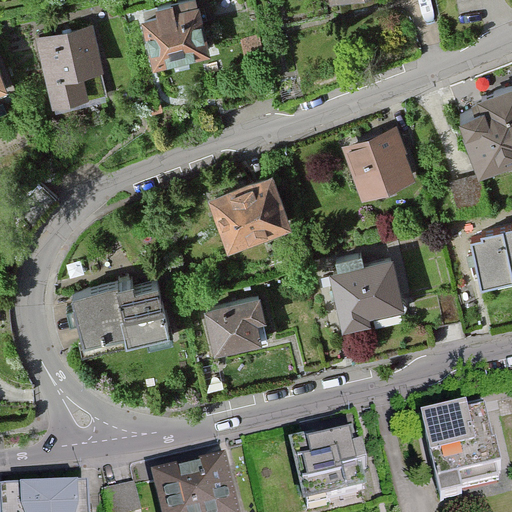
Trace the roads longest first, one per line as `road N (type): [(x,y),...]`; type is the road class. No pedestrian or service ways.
road 1 (residential): [(511,35),(71,202),(33,257),(28,326),(59,391),(121,447)]
road 2 (residential): [(121,447),(511,351)]
road 3 (residential): [(0,456),(121,447)]
